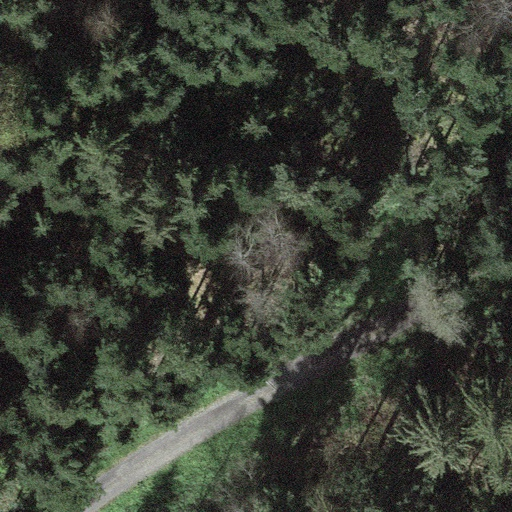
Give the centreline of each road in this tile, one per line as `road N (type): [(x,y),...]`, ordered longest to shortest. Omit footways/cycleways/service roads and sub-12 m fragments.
road 1 (track): [(73,511),(511,247)]
road 2 (track): [(511,102),(362,265),(326,356)]
